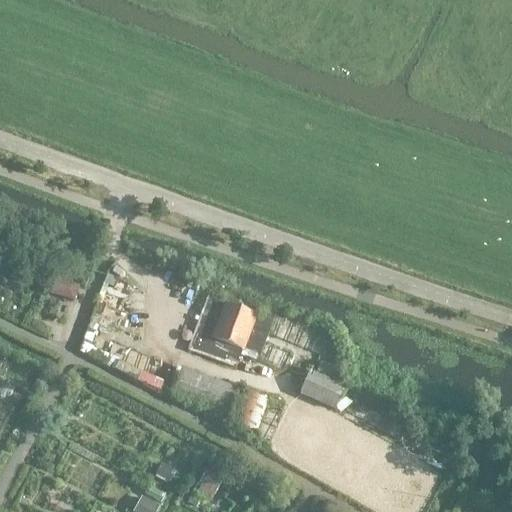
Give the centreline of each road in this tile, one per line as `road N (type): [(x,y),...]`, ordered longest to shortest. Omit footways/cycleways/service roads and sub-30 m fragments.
road 1 (residential): [(511,319),(0,138)]
road 2 (track): [(0,322),(280,468),(347,511)]
road 3 (track): [(0,492),(71,356),(105,252)]
